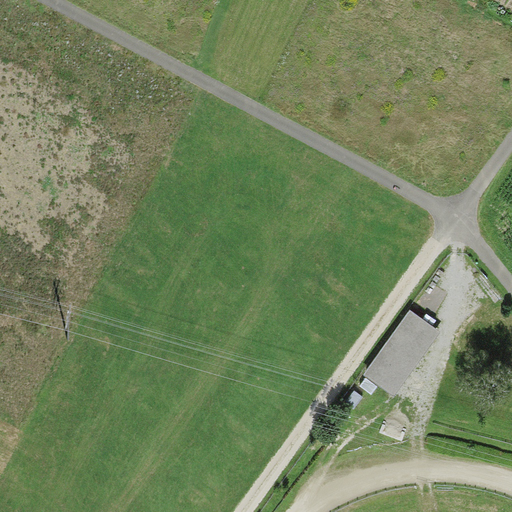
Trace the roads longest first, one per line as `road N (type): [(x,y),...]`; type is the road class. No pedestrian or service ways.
road 1 (track): [(59,0),(417,197),(452,222),(511,290)]
road 2 (track): [(452,222),(237,511)]
